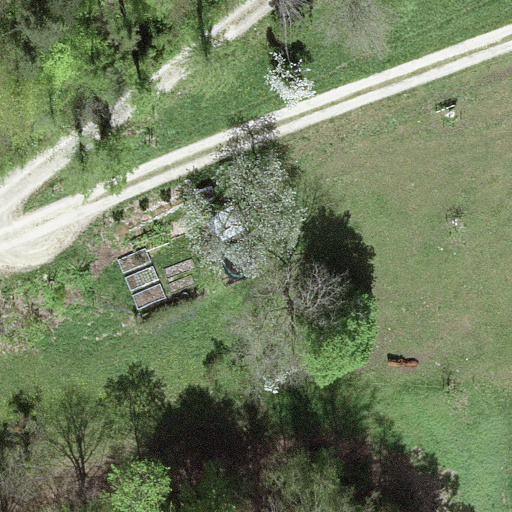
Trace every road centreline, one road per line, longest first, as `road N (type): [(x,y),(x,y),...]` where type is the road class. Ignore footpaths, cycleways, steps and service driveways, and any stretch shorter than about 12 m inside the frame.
road 1 (track): [(0,234),(511,38)]
road 2 (track): [(0,200),(257,0)]
